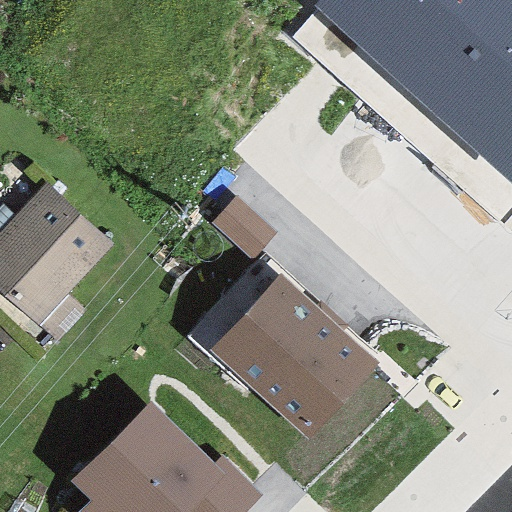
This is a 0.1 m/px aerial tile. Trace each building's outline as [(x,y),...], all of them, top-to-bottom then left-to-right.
[(213,63),(257,86),(290,23),(246,0),(213,63)] [(511,0),(320,0),(290,34),(504,224),(511,214),(511,0)] [(82,311),(62,293),(105,243),(43,188),(13,220),(0,208),(0,291),(55,341),(82,311)] [(308,425),(368,360),(278,278),(219,344),(308,425)] [(288,448),(308,425),(219,344),(198,366),(288,448)] [(247,511),(263,496),(224,459),(215,464),(153,402),(73,482),(91,501),(81,511),(247,511)]
